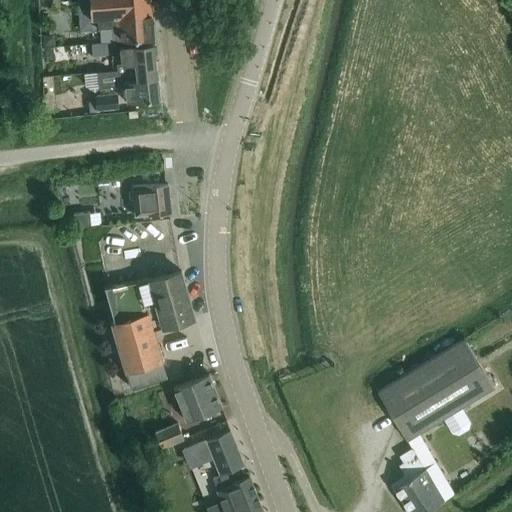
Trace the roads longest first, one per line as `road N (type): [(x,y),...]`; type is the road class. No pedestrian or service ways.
road 1 (tertiary): [(286,511),(221,310),(214,261),(229,147)]
road 2 (track): [(122,511),(38,242),(0,237)]
road 3 (residential): [(171,0),(187,137),(229,147)]
road 4 (tertiary): [(229,147),(272,0)]
